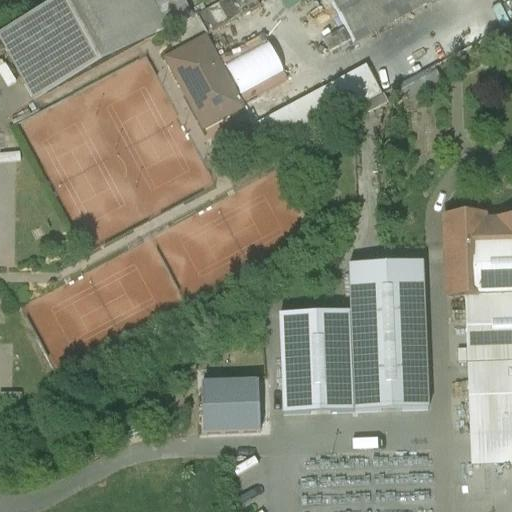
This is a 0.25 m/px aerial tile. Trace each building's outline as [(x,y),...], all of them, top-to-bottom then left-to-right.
[(64,0),(0,35),(0,44),(33,106),(190,20),(180,2),(174,5),(171,0),(64,0)] [(211,29),(259,4),(257,0),(228,0),(203,14),(211,29)] [(327,0),(353,46),(438,0),(327,0)] [(478,13),(367,73),(381,99),(398,90),(433,71),(492,39),(478,13)] [(244,109),(206,39),(165,61),(180,89),(186,86),(191,95),(189,96),(202,121),(228,108),(232,116),(244,109)] [(365,70),(255,129),(270,158),(354,113),(375,101),(376,102),(381,99),(367,73),(365,70)] [(433,71),(398,90),(406,104),(441,85),(433,71)] [(482,221),(445,222),(446,263),(447,263),(463,262),(462,249),(482,248),(482,228),(482,221)] [(511,225),(499,226),(499,228),(482,228),(482,248),(511,246),(511,225)] [(511,246),(482,248),(462,249),(463,262),(464,297),(464,300),(465,300),(465,297),(511,295),(511,246)] [(463,262),(447,263),(448,295),(447,295),(447,297),(464,297),(463,262)] [(422,267),(348,270),(350,316),(353,416),(427,413),(422,267)] [(511,295),(465,297),(465,300),(470,438),(494,437),(511,436),(511,295)] [(283,418),(353,416),(350,316),(279,319),(283,418)] [(258,435),(256,385),(202,387),(204,437),(258,435)] [(20,396),(0,396),(0,407),(20,407),(20,396)] [(511,436),(494,437),(495,467),(511,466),(511,436)]
